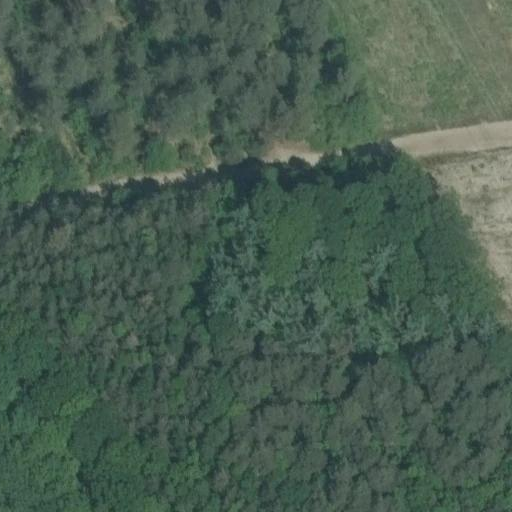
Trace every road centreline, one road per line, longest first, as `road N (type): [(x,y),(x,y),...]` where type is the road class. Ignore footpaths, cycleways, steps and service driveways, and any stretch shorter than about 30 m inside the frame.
road 1 (track): [(511,130),(0,216)]
road 2 (track): [(0,360),(108,511)]
